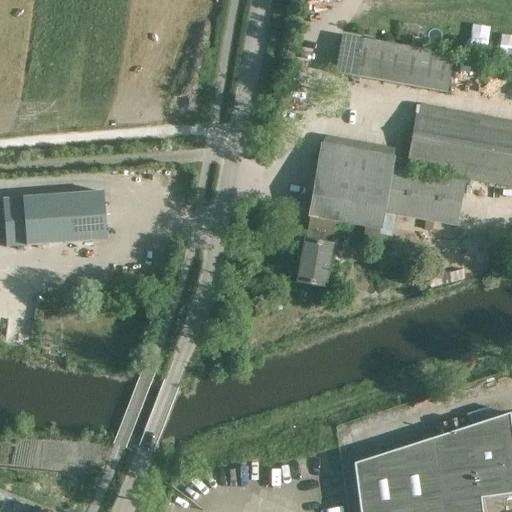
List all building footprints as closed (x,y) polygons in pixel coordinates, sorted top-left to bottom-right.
[(445,93),(452,56),(342,36),(335,74),(445,93)] [(511,183),(511,121),(416,104),(406,160),(321,145),(309,217),(312,217),(308,240),(305,239),(298,281),(324,286),(332,243),(330,242),(334,220),(380,229),(383,211),(455,224),(462,182),(449,180),(450,173),(511,183)] [(105,240),(102,192),(1,199),(5,247),(105,240)] [(443,511),(511,495),(511,441),(508,414),(352,464),(358,511),(443,511)] [(350,439),(376,430),(372,418),(346,427),(350,439)]
